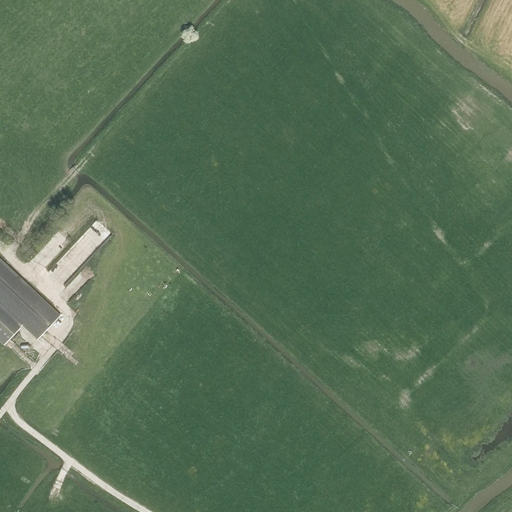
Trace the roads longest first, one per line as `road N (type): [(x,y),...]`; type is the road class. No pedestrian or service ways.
road 1 (track): [(0,250),(65,312),(64,336),(0,415)]
road 2 (track): [(7,405),(68,460),(53,494)]
